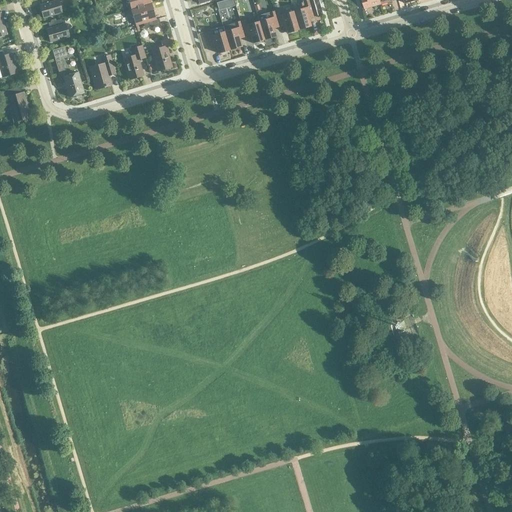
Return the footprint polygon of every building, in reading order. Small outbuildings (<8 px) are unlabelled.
[(43,19),(62,13),(57,0),(40,0),(42,5),(39,6),(43,19)] [(127,0),(131,10),(147,5),(151,4),(149,0),(127,0)] [(299,10),(293,12),(299,30),(311,27),(308,19),(317,16),(312,0),(309,0),(303,2),(303,3),(297,5),(299,10)] [(361,0),(364,10),(381,5),(379,0),(361,0)] [(151,4),(147,5),(131,10),(136,26),(143,24),(156,20),(151,4)] [(287,34),(299,30),(293,12),(282,15),(281,10),(280,10),(275,12),(278,25),(284,23),(287,34)] [(276,37),(274,29),(273,26),(278,25),(275,12),(268,14),(270,19),(259,22),(264,40),(276,37)] [(64,19),(48,24),(49,29),(46,30),(50,43),(69,37),(64,19)] [(159,19),(156,20),(143,24),(145,30),(160,25),(159,19)] [(253,44),(264,40),(259,22),(248,25),(246,20),(240,22),(244,35),(249,33),(253,44)] [(224,32),(230,51),(242,47),(238,37),(244,35),(240,22),(223,27),(224,32)] [(230,51),(224,32),(223,27),(205,32),(209,45),(215,44),(218,54),(230,51)] [(123,60),(129,80),(143,76),(138,60),(145,58),(141,47),(131,50),(133,57),(123,60)] [(167,47),(166,47),(151,51),(157,72),(172,68),(168,55),(169,54),(167,47)] [(17,73),(12,54),(3,56),(2,51),(0,51),(0,72),(2,78),(17,73)] [(108,76),(114,74),(115,74),(109,56),(102,58),(104,64),(90,68),(96,90),(111,85),(108,76)] [(61,57),(54,59),(60,79),(63,78),(69,98),(83,94),(77,73),(66,77),(61,57)] [(12,97),(10,90),(0,92),(0,100),(6,98),(13,123),(30,118),(23,93),(12,97)] [(408,334),(417,331),(411,313),(402,316),(408,334)] [(383,324),(387,338),(394,336),(390,322),(383,324)]
